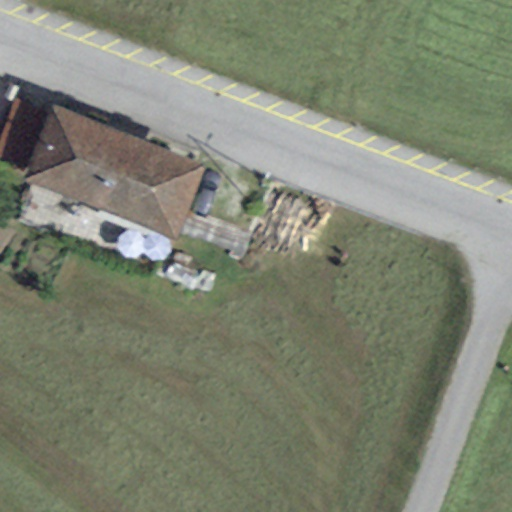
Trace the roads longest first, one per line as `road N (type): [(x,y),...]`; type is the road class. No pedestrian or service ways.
road 1 (tertiary): [(511,229),(0,39)]
road 2 (residential): [(421,511),(511,276)]
